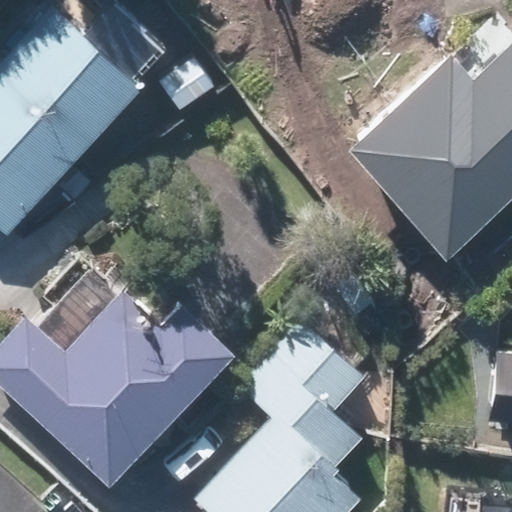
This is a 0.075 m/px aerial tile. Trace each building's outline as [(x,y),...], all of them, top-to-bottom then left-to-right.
[(48,0),(0,56),(0,207),(20,225),(152,74),(145,67),(172,36),(130,0),(113,0),(94,23),(67,0),(48,0)] [(300,48),(273,16),(292,0),(225,0),(210,13),(237,46),(264,78),(300,48)] [(511,193),(511,8),(504,0),(357,131),(456,243),(511,193)] [(47,314),(35,302),(0,338),(0,363),(114,473),(245,337),(193,287),(172,309),(130,270),(120,281),(98,260),(47,314)] [(325,286),(308,304),(265,350),(279,363),(256,388),(274,406),(175,511),(340,511),(369,482),(342,457),(373,423),(344,396),(373,365),(390,347),(325,286)]
